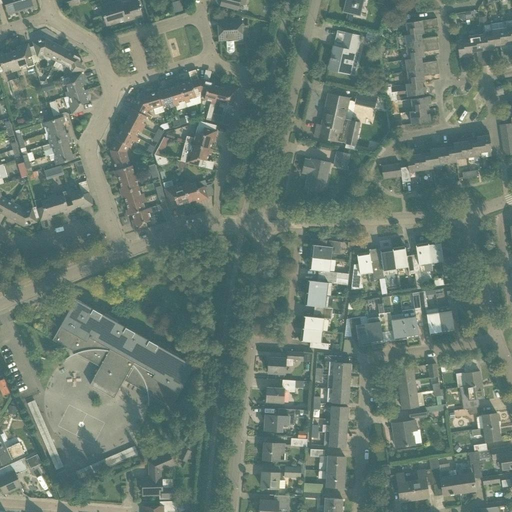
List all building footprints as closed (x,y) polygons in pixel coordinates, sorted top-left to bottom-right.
[(3,0),(8,14),(35,6),(33,0),(3,0)] [(180,0),(178,0),(172,2),(175,12),(183,10),(180,0)] [(221,5),(230,8),(237,10),(239,3),(245,5),(245,0),(219,0),(218,4),(221,4),(221,5)] [(345,0),(343,12),(352,14),(354,7),(362,9),(363,0),(345,0)] [(101,8),(103,15),(107,26),(120,22),(120,23),(126,21),(125,20),(132,18),(132,19),(142,16),(137,1),(128,4),(128,7),(122,9),(120,2),(101,8)] [(405,23),(407,35),(407,36),(420,34),(423,34),(422,28),(438,26),(437,19),(405,23)] [(218,21),(218,27),(219,40),(226,40),(227,52),(229,53),(232,53),(234,51),(233,40),(242,39),(241,20),(218,21)] [(511,20),(503,22),(508,60),(511,59),(511,20)] [(490,24),(491,30),(492,33),(492,34),(494,46),(499,45),(502,61),(508,60),(503,22),(502,22),(502,23),(490,24)] [(361,37),(337,31),(327,70),(354,76),(356,69),(348,67),(352,52),(357,53),(361,37)] [(380,35),(366,32),(365,40),(378,43),(380,35)] [(492,33),(480,35),(484,66),(491,65),(489,50),(495,49),(494,46),(492,34),(492,33)] [(404,35),(404,36),(395,37),(397,49),(405,48),(437,43),(436,37),(421,39),(420,34),(407,36),(407,35),(404,35)] [(468,37),(468,40),(469,40),(471,53),(476,52),(478,67),(484,66),(480,35),(468,37)] [(34,46),(29,48),(31,55),(36,54),(37,57),(44,55),(56,61),(63,48),(45,39),(41,40),(40,39),(38,40),(38,41),(33,43),(34,46)] [(469,40),(468,40),(456,41),(461,73),(468,72),(466,56),(471,56),(471,53),(469,40)] [(405,48),(407,59),(407,60),(421,58),(424,58),(423,52),(438,50),(437,43),(405,48)] [(17,50),(10,52),(16,71),(20,70),(19,67),(27,65),(27,67),(34,65),(31,55),(29,48),(28,44),(16,48),(17,50)] [(63,48),(56,61),(53,67),(63,72),(65,67),(68,68),(70,74),(84,70),(83,64),(82,62),(80,57),(63,48)] [(0,52),(0,66),(1,66),(3,72),(11,70),(11,72),(16,71),(10,52),(3,54),(3,52),(0,52)] [(404,60),(406,72),(438,67),(437,61),(422,63),(421,58),(407,60),(407,59),(404,60)] [(406,72),(407,83),(408,85),(421,83),(424,82),(423,76),(439,74),(438,67),(406,72)] [(63,85),(65,85),(68,92),(65,93),(66,97),(67,97),(69,96),(84,91),(82,85),(85,84),(81,73),(69,77),(61,79),(63,85)] [(186,83),(180,85),(185,101),(184,101),(185,104),(190,102),(189,100),(196,98),(200,96),(200,93),(200,79),(191,82),(190,79),(185,81),(186,83)] [(215,105),(219,87),(213,85),(214,83),(200,79),(200,93),(200,96),(200,99),(204,100),(211,102),(210,104),(215,105)] [(175,87),(169,89),(175,107),(179,105),(178,103),(184,101),(185,101),(180,85),(179,83),(174,84),(175,87)] [(390,86),(385,87),(386,95),(388,101),(394,100),(396,99),(396,101),(400,100),(399,98),(426,94),(425,88),(422,89),(421,83),(408,85),(407,83),(404,84),(405,91),(395,92),(391,92),(390,86)] [(219,87),(215,105),(219,106),(220,104),(233,107),(238,89),(226,86),(225,88),(219,87)] [(157,90),(158,92),(162,106),(163,108),(169,106),(170,108),(175,107),(169,89),(163,90),(162,88),(157,90)] [(67,97),(66,97),(63,98),(67,108),(70,107),(72,114),(84,110),(82,104),(88,102),(86,96),(88,95),(86,90),(84,91),(69,96),(67,97)] [(138,98),(132,109),(132,110),(146,117),(145,116),(148,111),(152,109),(154,115),(164,112),(163,108),(162,106),(158,92),(154,93),(151,94),(138,98)] [(314,137),(324,139),(337,142),(346,144),(345,148),(358,151),(359,149),(354,148),(360,123),(351,121),(355,104),(374,108),(377,97),(357,93),(355,102),(348,100),(349,99),(328,94),(321,126),(317,125),(314,137)] [(410,99),(412,111),(425,109),(425,110),(428,110),(427,103),(430,102),(429,97),(410,99)] [(42,108),(37,112),(42,117),(47,113),(42,108)] [(130,114),(126,120),(143,129),(145,125),(143,123),(146,117),(132,110),(132,109),(130,108),(127,113),(130,114)] [(409,111),(410,114),(411,124),(430,121),(429,116),(426,116),(425,110),(425,109),(412,111),(409,111)] [(225,112),(222,124),(228,126),(231,114),(225,112)] [(400,113),(396,114),(393,114),(393,115),(395,127),(402,126),(400,113)] [(47,127),(48,133),(64,128),(62,123),(65,122),(63,117),(54,120),(43,123),(44,128),(47,127)] [(119,129),(121,130),(136,137),(139,131),(141,133),(143,129),(126,120),(124,125),(121,124),(119,129)] [(186,136),(184,143),(190,144),(190,145),(193,145),(209,149),(211,142),(213,143),(217,131),(215,131),(216,126),(205,123),(202,135),(196,133),(194,139),(186,136)] [(64,128),(48,133),(50,139),(48,140),(49,144),(69,138),(68,133),(66,134),(64,128)] [(511,129),(500,131),(501,137),(511,135),(511,129)] [(113,139),(116,140),(129,147),(128,147),(130,148),(133,141),(136,143),(138,138),(136,137),(121,130),(118,135),(116,134),(113,139)] [(476,137),(477,140),(479,153),(491,151),(488,132),(483,133),(483,136),(476,137)] [(511,135),(501,137),(502,144),(511,142),(511,135)] [(69,138),(49,144),(51,148),(53,148),(55,154),(70,149),(68,143),(71,143),(69,138)] [(169,139),(164,138),(154,155),(160,156),(169,139)] [(470,138),(465,139),(467,158),(480,156),(479,153),(477,140),(470,141),(470,138)] [(453,143),(453,146),(454,146),(455,159),(456,159),(467,158),(465,139),(459,139),(460,142),(453,143)] [(116,140),(110,151),(114,164),(114,167),(115,167),(116,171),(130,167),(126,153),(128,147),(129,147),(116,140)] [(190,144),(184,143),(180,158),(173,157),(172,160),(175,161),(175,160),(176,160),(185,163),(201,167),(203,160),(206,161),(208,154),(210,155),(212,149),(209,149),(193,145),(190,145),(190,144)] [(446,144),(441,145),(444,164),(456,162),(456,159),(455,159),(454,146),(453,146),(447,147),(446,144)] [(429,150),(430,153),(432,166),(444,164),(441,145),(436,146),(436,149),(429,150)] [(70,149),(55,154),(57,160),(54,161),(56,165),(66,162),(76,159),(74,154),(72,155),(70,149)] [(423,151),(417,152),(420,170),(433,169),(432,166),(430,153),(423,154),(423,151)] [(350,155),(336,152),(334,166),(347,169),(350,155)] [(400,168),(402,183),(410,182),(409,172),(420,170),(417,152),(412,152),(413,155),(406,156),(407,167),(400,168)] [(160,156),(154,155),(158,167),(167,164),(168,162),(167,158),(160,156)] [(304,189),(319,192),(324,193),(330,163),(310,159),(310,160),(305,159),(302,173),(307,174),(304,189)] [(175,160),(175,161),(178,170),(186,167),(185,163),(176,160),(175,160)] [(116,171),(114,171),(115,176),(118,176),(119,182),(137,176),(136,172),(134,173),(132,166),(130,167),(116,171)] [(19,171),(21,178),(28,176),(26,169),(19,171)] [(28,176),(29,180),(37,178),(36,171),(27,173),(28,176)] [(137,176),(119,182),(121,188),(119,189),(120,193),(138,188),(136,182),(139,181),(137,176)] [(73,189),(68,190),(71,198),(74,208),(75,208),(80,206),(81,209),(92,205),(88,191),(89,191),(86,181),(78,183),(80,190),(74,191),(73,189)] [(171,181),(163,183),(168,202),(175,200),(177,206),(184,204),(185,206),(190,205),(189,202),(184,186),(183,186),(177,188),(176,186),(173,187),(171,181)] [(188,182),(183,184),(183,186),(184,186),(189,202),(195,200),(196,203),(208,199),(204,186),(197,189),(195,182),(188,184),(188,182)] [(138,188),(120,193),(122,198),(124,197),(126,204),(144,198),(143,194),(140,195),(138,188)] [(56,194),(52,196),(57,213),(63,211),(64,214),(75,210),(75,208),(74,208),(71,198),(68,190),(63,192),(63,195),(57,197),(56,194)] [(0,193),(0,213),(6,217),(13,204),(1,197),(0,193)] [(36,207),(37,212),(39,218),(40,221),(52,218),(51,215),(57,213),(52,196),(47,197),(48,199),(41,202),(40,199),(34,201),(36,207)] [(144,198),(126,204),(128,210),(126,210),(127,215),(132,214),(145,210),(145,209),(143,203),(145,203),(144,198)] [(13,204),(6,217),(24,226),(28,225),(29,225),(31,225),(31,224),(36,222),(35,219),(39,218),(37,212),(36,207),(25,210),(13,204)] [(132,214),(134,220),(131,221),(135,232),(147,228),(145,222),(151,220),(149,213),(151,212),(150,208),(145,209),(145,210),(132,214)] [(440,243),(428,245),(431,263),(441,261),(443,270),(450,269),(445,237),(439,238),(440,243)] [(313,246),(312,257),(331,259),(332,253),(334,253),(334,254),(339,255),(340,249),(340,242),(310,239),(309,245),(313,246)] [(411,256),(412,258),(414,273),(420,272),(419,265),(431,263),(428,245),(415,247),(417,255),(411,256)] [(405,249),(393,250),(396,269),(408,267),(409,274),(414,273),(412,258),(406,259),(405,249)] [(382,263),(376,264),(379,279),(385,278),(384,276),(396,274),(395,269),(396,269),(393,250),(380,252),(382,263)] [(353,267),(351,290),(363,288),(361,275),(367,274),(368,283),(373,282),(373,280),(379,279),(376,264),(376,259),(370,260),(369,254),(357,256),(358,266),(353,267)] [(331,259),(312,257),(310,270),(321,271),(320,277),(336,279),(337,273),(330,272),(331,259)] [(309,281),(308,293),(327,295),(329,283),(336,284),(336,279),(320,277),(319,282),(309,281)] [(388,287),(380,289),(381,295),(389,294),(388,287)] [(442,331),(438,308),(425,310),(425,308),(427,307),(424,291),(412,293),(412,296),(418,295),(419,302),(418,302),(419,308),(422,324),(427,323),(429,333),(442,331)] [(327,295),(308,293),(306,306),(317,307),(316,312),(332,314),(333,309),(326,308),(327,295)] [(75,299),(52,340),(100,367),(90,385),(114,398),(124,381),(171,407),(194,366),(179,358),(180,356),(166,348),(165,350),(117,323),(118,321),(104,314),(103,315),(75,299)] [(450,306),(438,308),(442,331),(454,329),(452,319),(458,318),(456,303),(450,303),(450,306)] [(403,313),(404,318),(406,337),(418,335),(417,325),(422,324),(419,308),(414,309),(415,311),(403,313)] [(305,316),(304,329),(323,331),(325,319),(332,320),(332,314),(316,312),(315,317),(305,316)] [(406,337),(404,318),(391,320),(390,312),(385,313),(387,329),(391,328),(393,339),(406,337)] [(382,314),(380,314),(379,314),(379,317),(367,319),(371,342),(382,340),(381,330),(387,329),(385,313),(384,313),(382,314)] [(359,319),(359,318),(345,320),(345,338),(357,336),(358,344),(371,342),(367,319),(366,319),(366,318),(359,319)] [(323,331),(304,329),(302,341),(312,342),(312,348),(328,350),(328,344),(322,343),(323,331)] [(268,373),(278,373),(285,374),(285,366),(293,367),(293,360),(302,360),(303,353),(288,352),(287,359),(285,359),(268,358),(268,373)] [(463,361),(450,363),(451,369),(464,367),(463,361)] [(329,363),(328,376),(334,376),(350,377),(351,364),(349,364),(334,363),(329,362),(329,363)] [(435,364),(428,365),(429,375),(430,378),(437,377),(435,364)] [(396,369),(398,383),(414,380),(413,374),(418,373),(417,366),(396,369)] [(464,374),(462,374),(458,376),(458,378),(459,387),(466,386),(466,387),(481,385),(479,371),(464,373),(464,374)] [(334,376),(333,389),(349,390),(350,377),(334,376)] [(0,380),(0,390),(3,396),(10,393),(4,379),(0,380)] [(266,402),(276,402),(284,403),(285,392),(295,393),(295,388),(303,389),(303,381),(282,380),(282,388),(267,387),(266,402)] [(414,380),(398,383),(400,396),(416,394),(414,380)] [(481,385),(466,387),(461,388),(462,395),(467,394),(467,400),(483,398),(481,385)] [(349,390),(333,389),(327,389),(326,402),(348,403),(349,390)] [(416,394),(400,396),(402,409),(418,406),(416,394)] [(331,406),(330,420),(347,421),(348,407),(331,406)] [(426,417),(425,407),(407,410),(409,420),(426,417)] [(264,430),(274,431),(282,431),(283,424),(294,425),(294,418),(308,419),(308,411),(278,409),(277,416),(265,415),(264,430)] [(476,419),(477,429),(477,430),(498,427),(496,413),(481,415),(481,416),(478,416),(476,419)] [(322,433),(325,433),(346,434),(347,421),(330,420),(330,426),(323,426),(322,433)] [(415,420),(402,422),(392,424),(393,431),(395,431),(396,435),(394,436),(395,447),(405,446),(415,444),(413,435),(413,436),(412,432),(417,431),(415,420)] [(477,430),(477,429),(470,430),(471,437),(484,435),(485,442),(500,440),(498,427),(477,430)] [(346,434),(325,433),(324,446),(345,447),(346,434)] [(0,464),(11,460),(0,436),(0,464)] [(307,439),(305,439),(297,438),(292,438),(291,446),(307,447),(307,439)] [(262,460),(272,460),(286,461),(287,453),(284,453),(285,444),(263,443),(262,460)] [(474,452),(478,452),(487,450),(486,443),(473,445),(474,452)] [(461,449),(456,445),(453,449),(458,453),(461,449)] [(508,447),(491,450),(493,459),(500,458),(502,470),(511,468),(511,452),(509,453),(508,447)] [(179,458),(186,461),(190,452),(183,449),(179,458)] [(310,450),(310,457),(319,458),(324,458),(324,456),(324,450),(310,450)] [(478,452),(474,452),(468,453),(470,464),(472,464),(475,479),(482,478),(478,452)] [(173,464),(168,454),(149,463),(150,479),(142,479),(143,495),(161,495),(161,498),(174,498),(174,488),(161,488),(161,478),(160,478),(160,470),(173,464)] [(318,471),(344,472),(345,457),(328,456),(327,464),(319,463),(318,471)] [(459,493),(456,474),(456,470),(450,471),(440,473),(439,466),(437,458),(428,459),(430,470),(433,485),(441,484),(443,495),(450,494),(450,495),(453,494),(459,493)] [(15,475),(27,470),(22,459),(0,469),(0,477),(0,478),(0,484),(4,494),(20,486),(15,475)] [(449,464),(439,466),(440,473),(450,471),(449,464)] [(285,477),(300,478),(304,478),(305,468),(300,468),(285,468),(285,477)] [(462,469),(463,473),(456,474),(459,493),(475,490),(471,468),(462,469)] [(426,486),(433,485),(430,470),(425,471),(424,470),(416,471),(418,479),(411,480),(414,500),(422,498),(422,496),(427,496),(426,486)] [(343,487),(344,472),(318,471),(318,479),(326,479),(326,486),(343,487)] [(267,489),(269,489),(269,488),(284,489),(285,481),(281,481),(282,474),(262,472),(261,488),(267,488),(267,489)] [(414,500),(411,480),(404,482),(403,473),(395,474),(395,475),(390,476),(392,491),(393,491),(392,489),(398,488),(400,500),(405,499),(406,501),(414,500)] [(498,483),(497,475),(482,478),(483,485),(498,483)] [(511,478),(500,481),(501,487),(511,486),(511,491),(511,478)] [(304,483),(303,491),(309,492),(320,492),(322,492),(322,484),(312,484),(308,484),(304,483)] [(441,484),(433,485),(435,496),(443,495),(441,484)] [(309,492),(303,491),(303,498),(319,499),(318,506),(324,506),(323,511),(341,511),(342,499),(319,498),(320,492),(309,492)] [(277,511),(278,509),(289,509),(290,496),(274,495),(273,501),(269,501),(269,503),(260,503),(259,511),(258,511),(277,511)] [(160,506),(159,507),(143,507),(143,511),(166,511),(167,511),(176,511),(176,501),(159,502),(160,506)]
